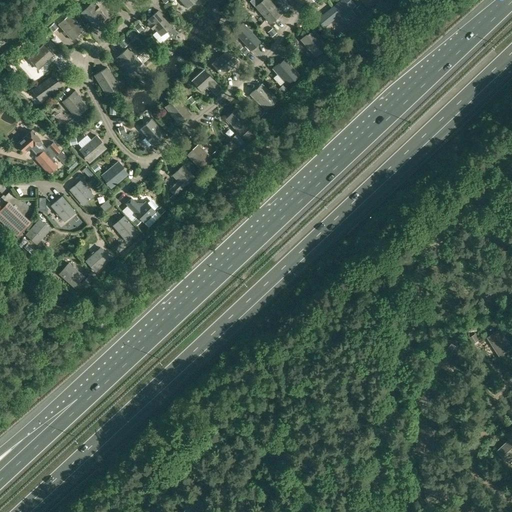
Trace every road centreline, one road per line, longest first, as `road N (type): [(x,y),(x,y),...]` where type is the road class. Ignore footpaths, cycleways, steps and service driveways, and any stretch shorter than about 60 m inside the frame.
road 1 (motorway): [(25,511),(511,56)]
road 2 (motorway): [(508,0),(36,441)]
road 3 (unclassified): [(370,511),(423,261),(511,171)]
